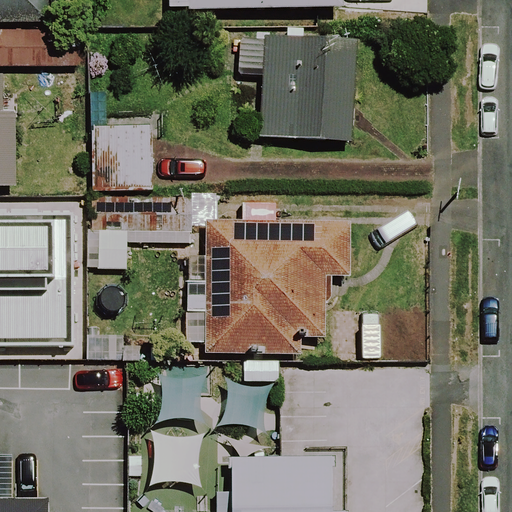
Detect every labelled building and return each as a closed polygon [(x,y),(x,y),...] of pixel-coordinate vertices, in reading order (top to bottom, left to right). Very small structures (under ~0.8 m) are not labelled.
[(0,0),(0,28),(48,29),(48,0),(0,0)] [(171,0),(172,12),(190,12),(190,17),(343,15),(342,0),(171,0)] [(256,137),(349,143),(354,40),(262,35),(261,40),(239,39),(237,74),(259,75),(256,137)] [(0,39),(0,70),(60,71),(60,40),(0,39)] [(2,117),(2,80),(0,80),(0,193),(15,194),(15,117),(2,117)] [(90,193),(148,192),(148,128),(90,128),(90,193)] [(90,230),(188,231),(188,199),(90,198),(90,230)] [(68,214),(0,214),(0,345),(69,345),(68,214)] [(345,277),(346,222),(202,220),(201,355),(296,356),(296,338),(321,338),(321,277),(345,277)] [(0,511),(46,511),(46,500),(8,500),(9,456),(0,455),(0,511)] [(213,493),(212,511),(342,511),(343,511),(328,511),(328,458),(227,458),(227,493),(213,493)]
